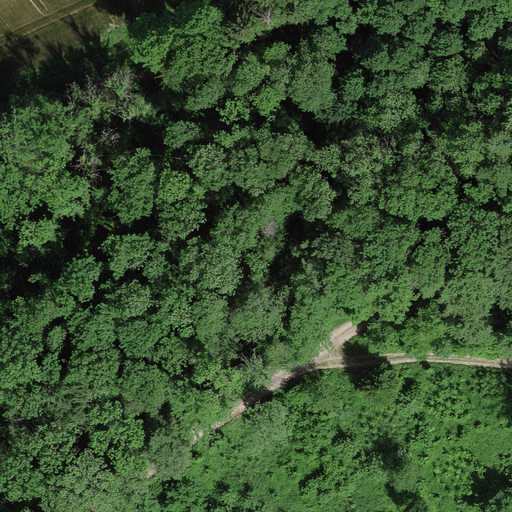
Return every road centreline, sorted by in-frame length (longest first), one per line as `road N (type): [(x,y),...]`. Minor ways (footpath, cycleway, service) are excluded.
road 1 (track): [(511,229),(169,446),(91,511)]
road 2 (track): [(511,354),(308,353)]
